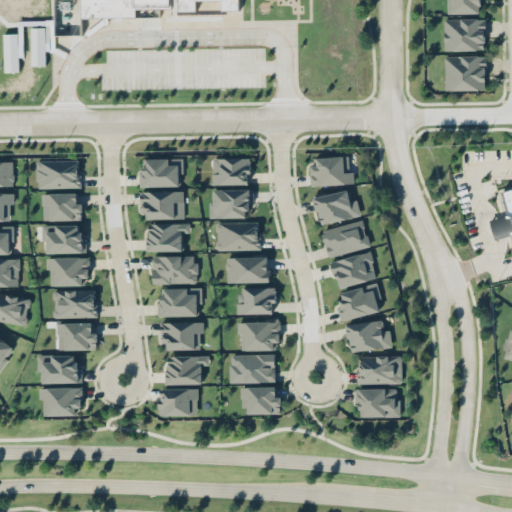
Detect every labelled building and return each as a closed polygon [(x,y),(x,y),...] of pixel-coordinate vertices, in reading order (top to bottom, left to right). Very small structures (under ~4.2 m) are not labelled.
[(29,0),(30,18),(45,18),(45,3),(53,3),(53,0),(29,0)] [(56,0),(56,10),(74,10),(74,0),(56,0)] [(237,0),(238,11),(178,12),(178,0),(171,0),(172,11),(137,11),(137,20),(81,20),(81,0),(237,0)] [(484,0),(445,0),(445,12),(484,12),(484,0)] [(485,17),(443,17),(443,49),(485,49),(485,17)] [(31,65),(46,65),(45,51),(49,51),(49,27),(31,27),(31,65)] [(444,89),(486,89),(486,54),(444,54),(444,89)] [(350,183),(350,156),(311,156),(311,183),(350,183)] [(142,185),(181,185),(181,157),(142,157),(142,185)] [(250,184),(250,158),(213,157),(213,170),(211,170),(211,184),(250,184)] [(36,159),(36,187),(79,187),(79,159),(36,159)] [(0,185),(13,185),(13,161),(0,160),(0,185)] [(208,216),(244,216),(244,207),(253,207),(253,188),(208,188),(208,216)] [(357,199),(351,200),(348,188),(314,195),(319,224),(361,216),(357,199)] [(511,188),(502,191),(511,230),(511,188)] [(184,218),(183,190),(141,191),(142,219),(184,218)] [(0,219),(11,219),(11,192),(0,192),(0,219)] [(77,192),(42,193),(43,220),(82,219),(82,203),(77,203),(77,192)] [(369,246),(363,219),(322,229),(328,256),(369,246)] [(260,221),(216,222),(217,250),(260,249),(260,221)] [(148,223),(148,250),(183,251),(183,233),(189,233),(190,223),(148,223)] [(12,225),(0,224),(0,253),(12,253),(12,225)] [(41,224),(41,251),(85,251),(85,224),(41,224)] [(376,278),(369,251),(331,261),(338,288),(376,278)] [(197,282),(197,254),(152,254),(152,283),(197,282)] [(226,282),(269,282),(269,256),(226,257),(226,282)] [(47,257),(47,269),(57,269),(57,284),(87,284),(87,257),(47,257)] [(18,258),(0,258),(0,286),(19,286),(18,258)] [(381,310),(375,283),(336,292),(342,319),(381,310)] [(161,287),(161,315),(200,315),(200,287),(161,287)] [(54,289),(54,316),(95,316),(95,289),(54,289)] [(0,320),(25,324),(29,296),(0,291),(0,320)] [(347,323),(350,350),(389,346),(386,318),(347,323)] [(238,349),(279,349),(279,319),(238,319),(238,349)] [(96,348),(96,321),(57,321),(57,348),(96,348)] [(201,321),(161,322),(162,350),(202,348),(201,321)] [(506,336),(508,336),(511,325),(511,357),(504,355),(506,347),(503,347),(506,336)] [(0,367),(15,349),(0,337),(0,367)] [(37,381),(80,381),(80,354),(37,354),(37,381)] [(275,354),(229,354),(230,382),(275,381),(275,354)] [(401,354),(358,354),(358,382),(401,382),(401,354)] [(167,384),(202,383),(202,365),(209,365),(209,355),(166,356),(167,384)] [(281,413),(281,396),(276,396),(276,386),(240,387),(241,398),(249,398),(249,414),(281,413)] [(81,387),(39,387),(39,414),(81,414),(81,387)] [(198,388),(160,387),(160,414),(197,415),(198,388)] [(400,387),(357,387),(357,416),(400,416),(400,387)]
